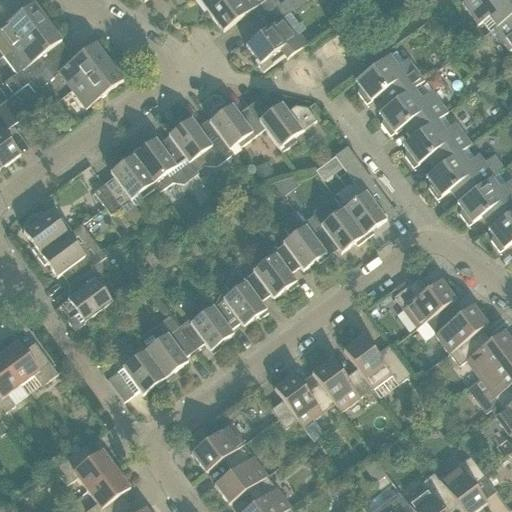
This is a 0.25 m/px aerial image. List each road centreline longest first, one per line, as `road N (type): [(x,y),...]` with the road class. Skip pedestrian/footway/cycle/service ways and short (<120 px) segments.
road 1 (residential): [(194,511),(159,466),(159,440),(432,234)]
road 2 (residential): [(0,198),(154,88),(161,69),(155,57),(75,0)]
road 3 (residential): [(432,234),(335,107)]
